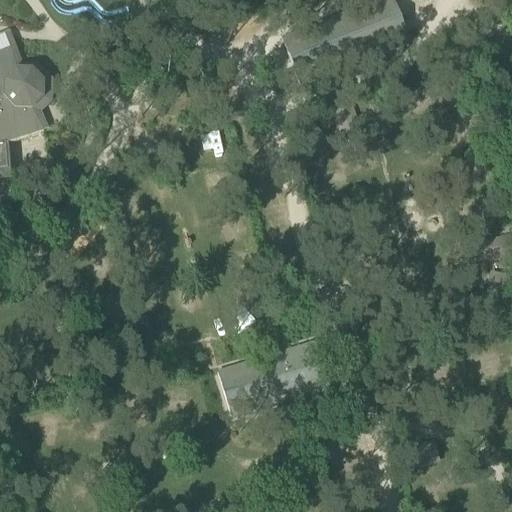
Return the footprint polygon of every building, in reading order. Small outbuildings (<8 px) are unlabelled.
[(147,50),(149,60),(159,58),(157,48),(147,50)] [(0,175),(7,174),(5,148),(27,141),(43,134),(35,113),(47,102),(47,84),(34,71),(18,71),(10,50),(0,53),(0,175)] [(350,107),(331,114),(335,125),(354,118),(350,107)] [(304,119),(289,132),(298,141),(312,127),(304,119)] [(509,240),(497,241),(499,261),(511,259),(509,240)] [(338,247),(327,250),(331,269),(343,266),(338,247)] [(238,368),(217,374),(231,422),(253,415),(251,409),(327,386),(316,351),(240,374),(238,368)] [(413,450),(401,453),(407,473),(418,469),(413,450)] [(326,481),(313,485),(315,496),(329,493),(326,481)] [(16,482),(7,486),(14,504),(23,501),(16,482)] [(295,489),(281,492),(284,504),(297,500),(295,489)]
